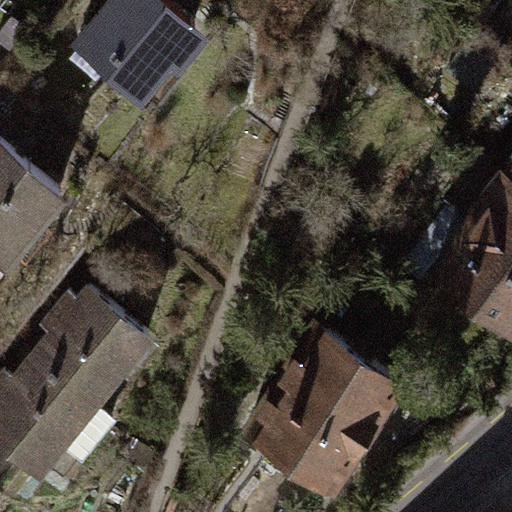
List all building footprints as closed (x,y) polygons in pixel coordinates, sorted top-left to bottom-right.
[(216,0),(136,0),(106,41),(191,103),(249,24),(216,0)] [(31,128),(0,170),(0,224),(58,267),(115,188),(31,128)] [(511,190),(508,187),(452,267),(511,309),(511,190)] [(99,277),(48,349),(151,422),(202,351),(99,277)] [(349,324),(282,446),(361,489),(428,368),(349,324)] [(47,350),(0,416),(0,424),(99,495),(150,424),(47,350)]
